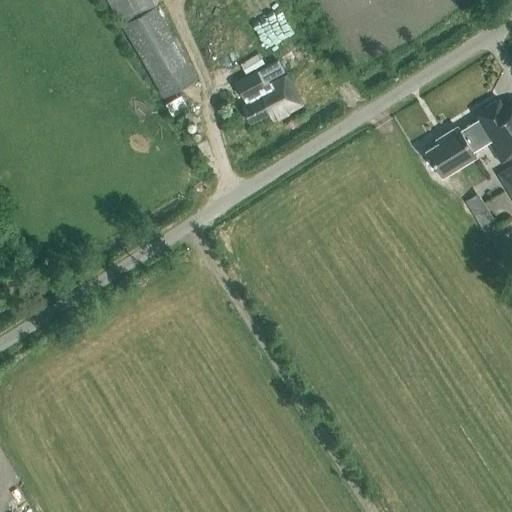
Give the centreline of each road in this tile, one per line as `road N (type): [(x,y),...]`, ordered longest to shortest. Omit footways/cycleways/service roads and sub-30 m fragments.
road 1 (unclassified): [(0,336),(511,19)]
road 2 (track): [(187,220),(371,511)]
